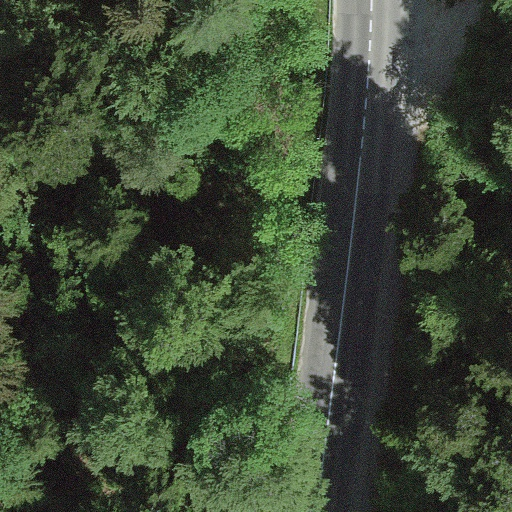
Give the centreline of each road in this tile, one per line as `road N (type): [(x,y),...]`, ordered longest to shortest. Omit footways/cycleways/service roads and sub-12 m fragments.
road 1 (secondary): [(319,511),(364,138),(371,0)]
road 2 (track): [(364,138),(471,0)]
